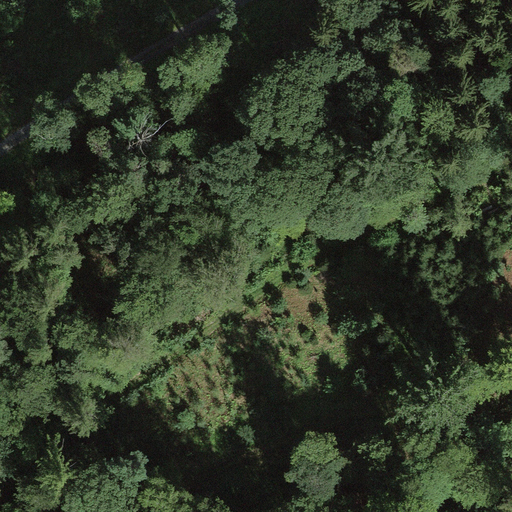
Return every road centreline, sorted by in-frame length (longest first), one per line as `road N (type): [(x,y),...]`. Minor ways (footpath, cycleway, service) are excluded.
road 1 (track): [(0,491),(137,375),(282,274),(511,161)]
road 2 (track): [(125,511),(180,480),(404,394)]
road 3 (track): [(236,0),(0,147)]
